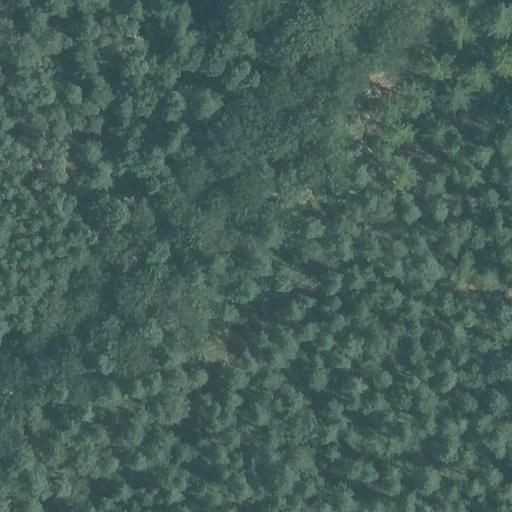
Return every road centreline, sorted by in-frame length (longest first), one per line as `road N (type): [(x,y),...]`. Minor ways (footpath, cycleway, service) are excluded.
road 1 (track): [(0,397),(394,0)]
road 2 (track): [(307,88),(511,299)]
